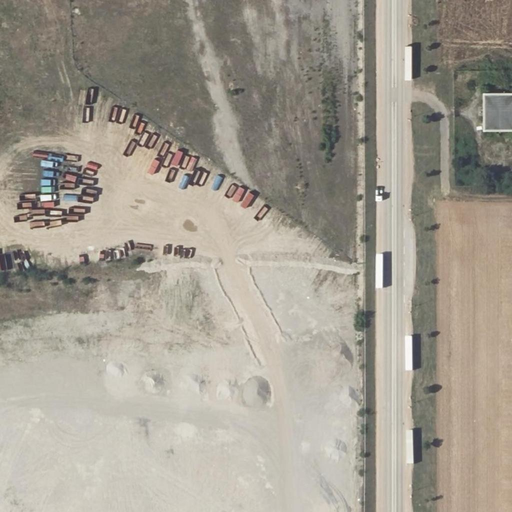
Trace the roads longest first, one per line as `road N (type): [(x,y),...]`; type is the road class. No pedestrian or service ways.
road 1 (unclassified): [(387,0),(386,511)]
road 2 (unclassified): [(399,511),(399,0)]
